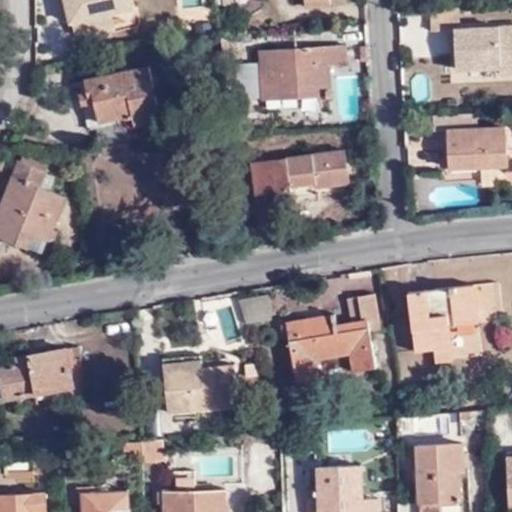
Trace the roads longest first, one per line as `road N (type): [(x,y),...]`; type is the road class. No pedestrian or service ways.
road 1 (residential): [(0,308),(395,239)]
road 2 (residential): [(388,0),(395,239)]
road 3 (residential): [(0,150),(19,97),(16,0)]
